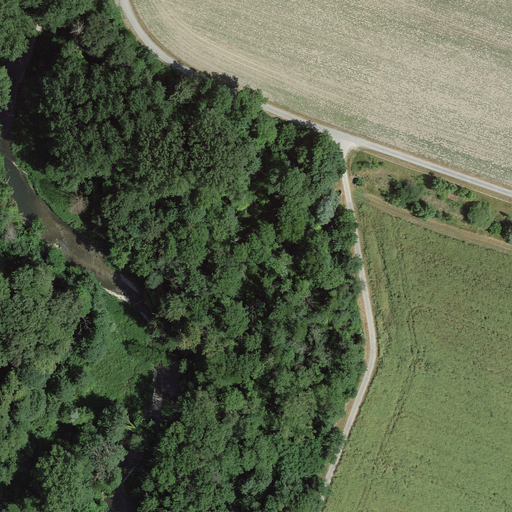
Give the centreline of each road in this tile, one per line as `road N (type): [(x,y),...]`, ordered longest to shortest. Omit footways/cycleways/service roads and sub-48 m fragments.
road 1 (residential): [(126,0),(169,54),(235,88),(511,193)]
road 2 (track): [(342,133),(368,356),(314,511)]
